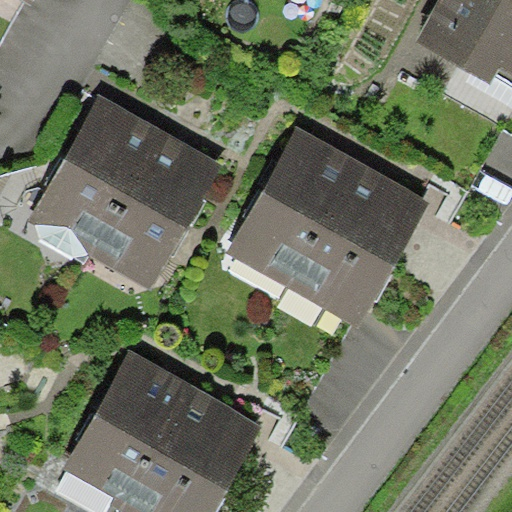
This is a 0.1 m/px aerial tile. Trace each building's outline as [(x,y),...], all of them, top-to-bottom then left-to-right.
[(511,0),(437,0),(410,49),(511,104),(511,0)] [(160,131),(97,95),(23,224),(86,260),(160,131)] [(360,168),(292,130),(216,262),(284,301),(360,168)] [(223,168),(160,131),(86,260),(149,296),(223,168)] [(428,207),(360,168),(284,301),(352,340),(428,207)] [(125,511),(194,387),(124,349),(52,481),(108,511),(125,511)] [(217,511),(265,426),(194,387),(125,511),(217,511)]
